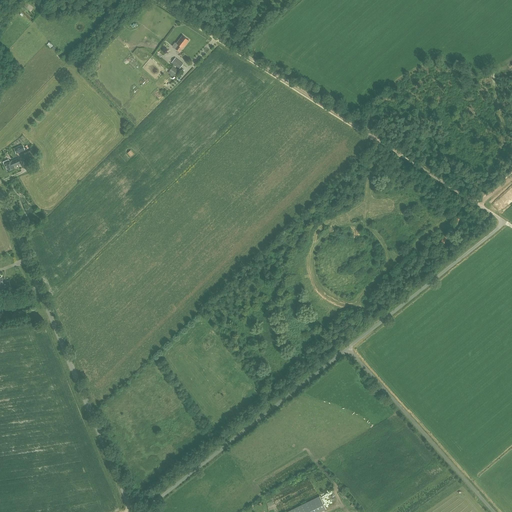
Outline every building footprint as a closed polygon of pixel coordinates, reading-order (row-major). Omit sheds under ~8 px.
[(172,46),(175,48),(175,49),(179,52),(182,48),(183,48),(189,40),(182,35),(176,43),(175,42),(172,46)] [(179,69),(183,64),(176,57),(171,63),(179,69)] [(177,70),(173,67),(168,73),(172,76),(177,70)] [(22,144),(18,146),(13,148),(16,154),(25,150),(22,144)] [(26,163),(32,161),(35,159),(33,155),(31,150),(21,154),(23,160),(24,159),(26,163)] [(15,166),(20,164),(18,158),(11,161),(9,162),(8,159),(3,162),(7,171),(14,168),(15,167),(15,166)] [(0,292),(9,290),(9,289),(11,288),(8,281),(3,283),(2,283),(3,286),(1,287),(1,288),(0,288),(0,292)]
